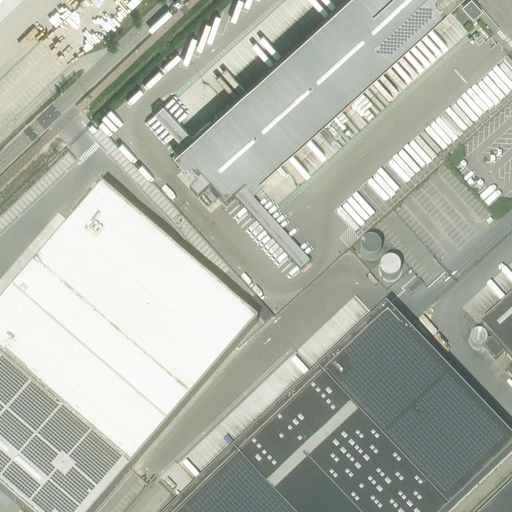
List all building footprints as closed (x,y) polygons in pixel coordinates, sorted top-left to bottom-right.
[(195,198),(196,198),(196,199),(197,201),(198,199),(209,190),(226,209),(235,201),(296,268),(300,272),(300,273),(309,265),(296,251),(253,202),(244,193),(256,182),(319,124),(382,68),(456,0),(342,0),(306,33),(192,136),(184,127),(164,105),(163,104),(155,112),(184,144),(174,153),(200,181),(188,191),(195,198)] [(474,0),(468,0),(462,5),(473,18),(483,9),(474,0)] [(353,220),(360,228),(365,224),(366,224),(452,147),(452,141),(447,141),(445,138),(440,142),(437,139),(431,144),(431,147),(424,147),(424,154),(419,148),(419,155),(413,156),(405,163),(402,159),(398,159),(347,204),(347,208),(354,216),(353,216),(353,220)] [(0,358),(130,471),(130,472),(257,325),(125,211),(126,211),(101,190),(77,218),(78,218),(0,308),(0,358)] [(362,246),(369,261),(384,255),(377,240),(362,246)] [(511,381),(511,300),(480,329),(491,342),(483,349),(495,362),(503,355),(511,365),(504,373),(511,381)] [(323,371),(173,511),(451,511),(511,454),(511,444),(403,330),(385,311),(323,371)] [(0,492),(22,511),(94,511),(130,471),(0,358),(0,492)] [(511,511),(511,488),(485,511),(511,511)]
